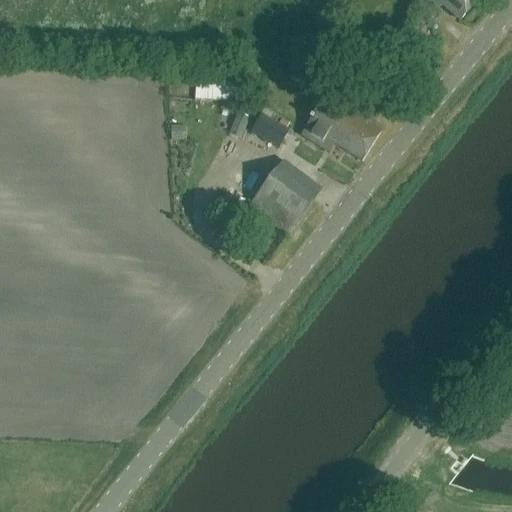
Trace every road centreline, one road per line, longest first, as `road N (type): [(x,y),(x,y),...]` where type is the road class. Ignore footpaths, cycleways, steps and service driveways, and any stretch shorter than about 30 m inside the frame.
road 1 (tertiary): [(511,4),(103,511)]
road 2 (tertiary): [(357,511),(511,320)]
